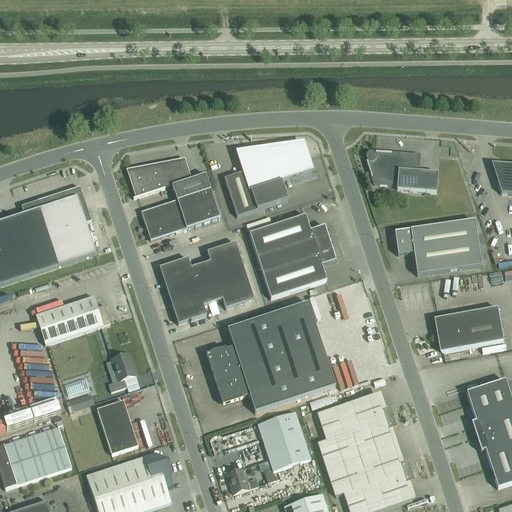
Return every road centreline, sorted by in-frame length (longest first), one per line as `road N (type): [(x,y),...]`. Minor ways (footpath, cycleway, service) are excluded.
road 1 (primary): [(0,53),(511,45)]
road 2 (unclassified): [(454,511),(332,117)]
road 3 (unclassified): [(213,511),(95,145)]
road 4 (unclassified): [(95,145),(222,123),(332,117)]
road 5 (unclassified): [(332,117),(511,132)]
